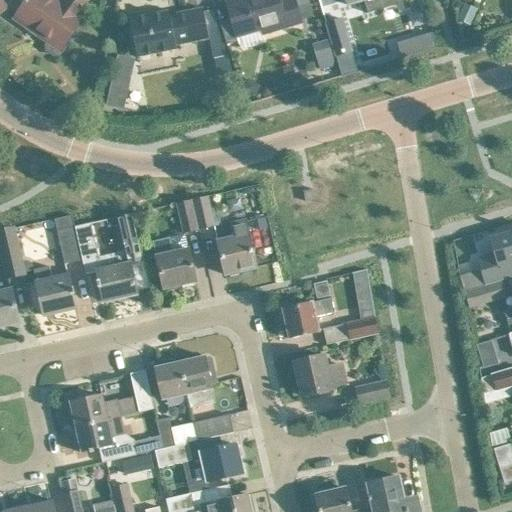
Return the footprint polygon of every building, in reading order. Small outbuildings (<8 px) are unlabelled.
[(77,0),(60,0),(59,2),(56,0),(25,0),(25,2),(26,3),(15,20),(47,42),(45,45),(45,51),(54,57),(58,56),(84,19),(81,17),(88,7),(77,0)] [(239,42),(237,36),(262,30),(263,34),(302,23),(294,0),(280,0),(279,0),(278,0),(235,0),(227,3),(232,19),(220,23),(227,45),(239,42)] [(346,0),(348,6),(363,1),(367,14),(403,3),(402,0),(346,0)] [(203,9),(188,12),(194,42),(208,40),(209,39),(204,12),(203,9)] [(215,10),(204,12),(209,39),(208,40),(211,59),(208,59),(210,67),(213,66),(214,73),(211,73),(213,80),(233,76),(229,55),(215,10)] [(169,12),(130,20),(138,57),(177,50),(176,46),(181,45),(194,42),(188,12),(175,15),(170,16),(169,12)] [(330,39),(334,55),(335,55),(341,74),(356,69),(351,51),(352,51),(343,20),(326,25),(330,39)] [(433,33),(398,44),(402,59),(433,49),(437,48),(433,33)] [(117,55),(106,106),(122,110),(133,59),(117,55)] [(306,202),(316,200),(314,190),(304,192),(306,202)] [(192,201),(199,230),(215,226),(209,197),(192,201)] [(176,204),(181,224),(183,234),(199,230),(192,201),(176,204)] [(65,265),(82,261),(75,227),(73,215),(54,219),(65,265)] [(119,225),(122,238),(125,249),(140,246),(133,215),(118,218),(118,217),(113,219),(114,226),(119,225)] [(259,231),(268,229),(265,218),(257,220),(259,231)] [(218,244),(225,275),(257,268),(246,222),(230,226),(233,240),(218,244)] [(138,295),(133,276),(128,252),(116,255),(118,266),(103,270),(92,223),(75,227),(82,261),(83,261),(86,274),(97,271),(104,303),(138,295)] [(24,274),(13,226),(0,229),(0,239),(9,278),(24,274)] [(496,255),(479,259),(486,284),(511,276),(511,264),(511,263),(511,262),(511,233),(491,239),(496,255)] [(154,243),(164,289),(196,282),(189,251),(173,255),(170,240),(154,243)] [(44,317),(76,309),(73,295),(75,294),(74,290),(72,291),(68,277),(53,280),(50,267),(34,271),(44,317)] [(326,282),(314,285),(317,299),(329,296),(326,282)] [(501,283),(485,288),(466,293),(471,308),(505,297),(501,283)] [(0,294),(0,326),(19,322),(12,292),(0,294)] [(335,314),(331,299),(283,310),(290,339),(309,335),(320,332),(317,318),(335,314)] [(120,319),(123,329),(141,324),(138,314),(120,319)] [(378,334),(374,318),(324,330),(328,345),(378,334)] [(324,356),(295,363),(302,397),(320,393),(320,389),(327,388),(327,391),(332,390),(331,387),(347,383),(343,365),(327,369),(324,356)] [(188,395),(187,395),(191,409),(215,404),(208,373),(212,372),(214,370),(211,359),(209,358),(205,359),(205,357),(180,362),(188,395)] [(163,401),(187,395),(188,395),(180,362),(155,368),(163,401)] [(378,365),(381,383),(357,389),(360,404),(389,398),(386,382),(387,382),(384,364),(378,365)] [(511,369),(492,376),(481,379),(484,394),(511,386),(511,369)] [(130,375),(135,394),(139,413),(154,409),(146,371),(130,375)] [(70,404),(73,417),(75,428),(121,418),(117,401),(104,404),(102,396),(70,404)] [(230,415),(210,420),(195,423),(199,441),(234,433),(230,415)] [(112,437),(125,434),(121,418),(75,428),(81,453),(89,451),(90,453),(94,452),(94,450),(114,446),(112,437)] [(157,422),(160,436),(163,449),(176,446),(169,419),(157,422)] [(160,436),(133,443),(136,455),(163,449),(160,436)] [(159,469),(192,461),(188,444),(155,451),(159,469)] [(236,445),(201,453),(202,459),(208,483),(243,474),(236,445)] [(511,450),(510,445),(494,450),(499,466),(511,461),(511,450)] [(399,477),(369,484),(374,507),(375,511),(421,511),(419,501),(405,505),(399,477)] [(113,489),(116,499),(118,511),(134,511),(128,486),(113,489)] [(83,511),(78,489),(63,493),(67,511),(83,511)] [(196,511),(193,511),(251,511),(248,495),(212,503),(210,490),(192,494),(196,511)] [(352,511),(351,511),(346,490),(316,497),(319,511),(363,511),(363,510),(352,511)] [(192,494),(166,500),(168,511),(193,511),(196,511),(192,494)] [(55,511),(53,501),(29,507),(30,511),(55,511)]
